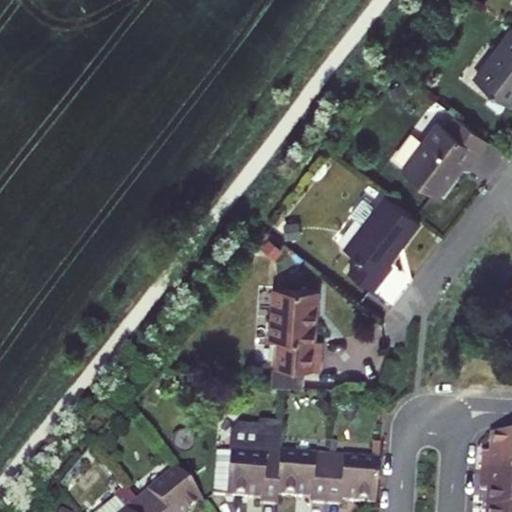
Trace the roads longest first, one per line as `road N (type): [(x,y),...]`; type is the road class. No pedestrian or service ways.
road 1 (residential): [(456,412),(424,410),(412,420),(398,511)]
road 2 (residential): [(430,282),(506,188)]
